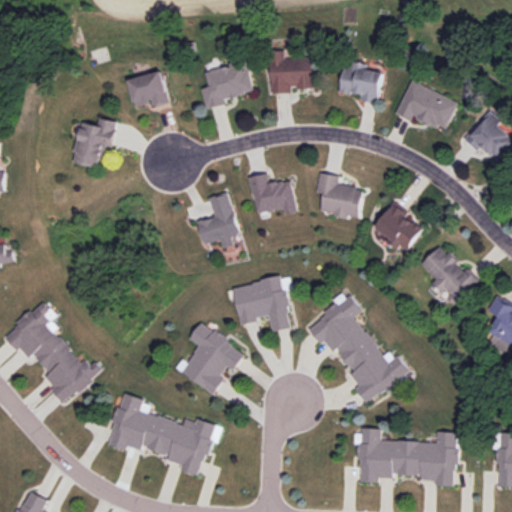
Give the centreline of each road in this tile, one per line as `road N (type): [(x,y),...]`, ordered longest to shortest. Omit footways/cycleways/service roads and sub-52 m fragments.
road 1 (residential): [(511,246),(421,160),(363,135),(293,129),(169,157)]
road 2 (residential): [(266,511),(175,509),(110,490),(69,462),(0,389)]
road 3 (residential): [(266,511),(271,427),(292,396)]
